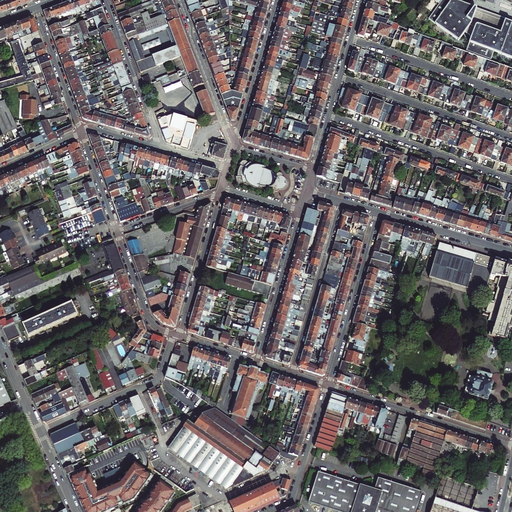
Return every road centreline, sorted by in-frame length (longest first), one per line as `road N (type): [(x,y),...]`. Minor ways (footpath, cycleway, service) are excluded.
road 1 (residential): [(328,115),(511,180)]
road 2 (residential): [(511,444),(327,384)]
road 3 (residential): [(511,138),(339,77)]
road 4 (residential): [(327,384),(378,212)]
road 5 (residential): [(291,372),(341,201)]
road 6 (residential): [(173,334),(156,379),(38,430)]
road 7 (residential): [(511,96),(350,38)]
road 8 (residential): [(301,210),(256,361)]
road 9 (residential): [(105,0),(155,147)]
road 10 (residential): [(234,142),(178,0)]
road 11 (residential): [(234,142),(276,0)]
road 12 (residential): [(178,335),(219,193)]
road 13 (residential): [(327,384),(292,495),(267,511)]
road 14 (residential): [(378,212),(511,251)]
road 15 (residential): [(80,132),(35,8)]
road 16 (residential): [(173,334),(148,317),(116,230)]
